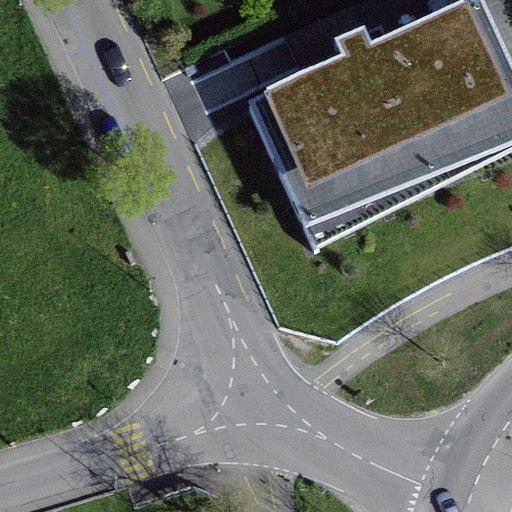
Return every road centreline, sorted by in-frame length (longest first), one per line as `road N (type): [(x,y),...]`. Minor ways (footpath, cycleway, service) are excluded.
road 1 (residential): [(249,407),(225,318),(81,0)]
road 2 (residential): [(0,489),(199,430),(249,407)]
road 3 (residential): [(484,507),(249,407)]
